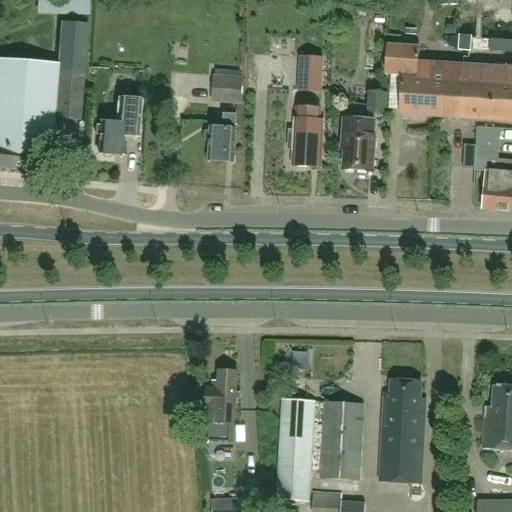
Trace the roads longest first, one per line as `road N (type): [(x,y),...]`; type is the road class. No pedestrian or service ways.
road 1 (unclassified): [(511,229),(195,222),(0,193)]
road 2 (primary): [(511,246),(0,232)]
road 3 (unclassified): [(0,314),(511,319)]
road 4 (primary): [(0,297),(511,300)]
